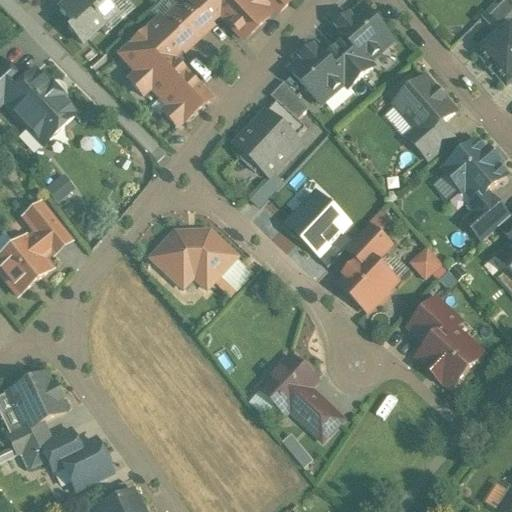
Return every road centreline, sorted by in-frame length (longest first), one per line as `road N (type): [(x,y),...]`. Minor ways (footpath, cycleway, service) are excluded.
road 1 (residential): [(179,179),(343,326),(358,367)]
road 2 (residential): [(330,0),(179,179)]
road 3 (residential): [(63,327),(103,409),(178,511)]
road 4 (residential): [(179,179),(63,327)]
road 5 (residential): [(387,0),(511,125)]
